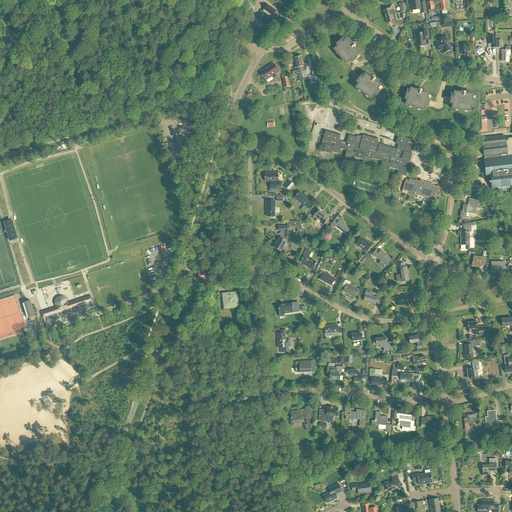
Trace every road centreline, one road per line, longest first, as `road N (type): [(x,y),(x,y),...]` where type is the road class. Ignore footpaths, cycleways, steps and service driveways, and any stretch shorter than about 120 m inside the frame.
road 1 (tertiary): [(95,511),(225,138)]
road 2 (unclassified): [(250,145),(298,165),(435,262)]
road 3 (residential): [(429,314),(359,317),(283,274),(249,272)]
road 4 (residential): [(264,395),(445,401)]
road 5 (residential): [(249,272),(250,145)]
road 6 (residential): [(264,395),(249,272)]
road 7 (residential): [(299,511),(264,395)]
